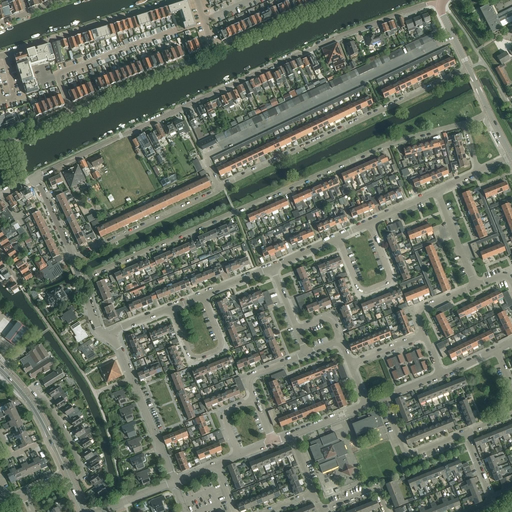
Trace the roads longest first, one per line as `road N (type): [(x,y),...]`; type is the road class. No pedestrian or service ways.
road 1 (tertiary): [(35,177),(348,33),(441,4)]
road 2 (residential): [(81,280),(389,144),(465,125)]
road 3 (residential): [(219,189),(468,68)]
road 4 (residential): [(0,54),(177,0)]
road 5 (residential): [(176,30),(60,73),(72,111)]
road 6 (residential): [(72,259),(219,189)]
road 7 (residential): [(174,482),(110,337)]
road 8 (residential): [(213,49),(72,111)]
road 9 (residential): [(338,237),(363,292),(387,284),(390,273),(369,224)]
road 10 (residential): [(204,294),(223,348),(204,357),(189,353),(171,307)]
road 11 (residential): [(465,434),(409,455),(382,399)]
